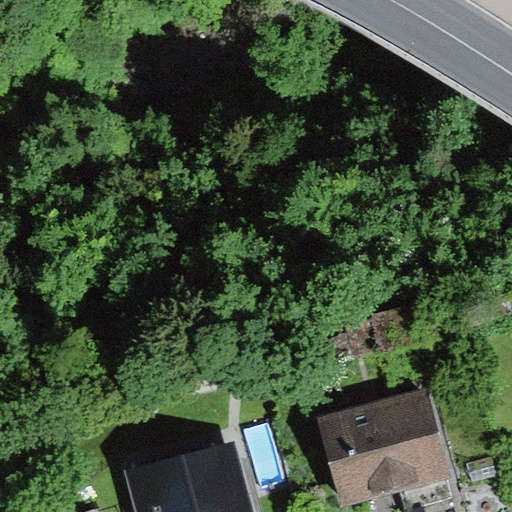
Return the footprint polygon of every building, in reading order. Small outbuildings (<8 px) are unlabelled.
[(346,339),(314,346),(318,365),(497,327),(489,292),(371,318),(372,322),(343,328),(346,339)] [(196,376),(199,398),(245,393),(242,371),(196,376)] [(425,398),(320,426),(343,511),(346,511),(400,498),(403,511),(448,511),(455,510),(425,398)] [(253,511),(237,449),(126,478),(135,511),(253,511)] [(493,460),(469,465),(472,484),(497,479),(493,460)]
